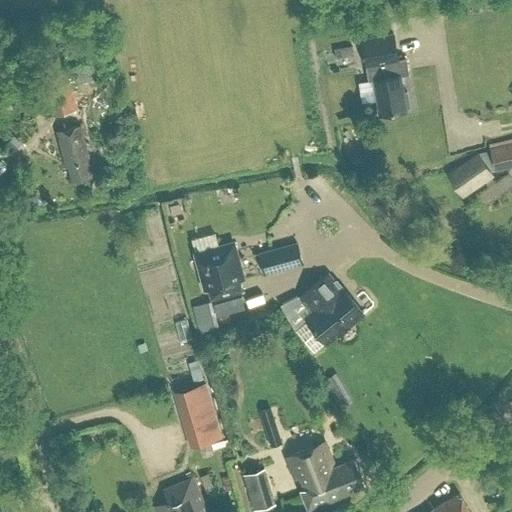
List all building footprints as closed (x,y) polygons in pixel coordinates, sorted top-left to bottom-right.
[(361,38),(363,49),(368,79),(373,78),(377,99),(379,113),(406,109),(405,106),(409,105),(407,90),(403,90),(400,74),(409,73),(407,56),(397,58),(395,43),(393,32),(361,38)] [(334,49),(335,57),(353,54),(351,45),(334,49)] [(48,87),(54,113),(76,107),(69,82),(48,87)] [(91,174),(87,158),(89,157),(80,123),(56,130),(64,160),(66,159),(72,179),(91,174)] [(491,169),(495,168),(495,170),(511,165),(511,137),(489,143),(490,150),(478,152),(447,173),(463,194),(493,174),(491,169)] [(181,212),(178,202),(169,205),(172,215),(181,212)] [(238,279),(243,277),(233,241),(218,244),(219,247),(200,252),(203,262),(198,263),(204,288),(209,286),(213,300),(241,292),(238,279)] [(259,252),(264,272),(302,262),(297,242),(259,252)] [(295,329),(306,320),(324,342),(362,311),(340,285),(339,286),(326,271),(297,295),(298,295),(281,304),(295,329)] [(200,331),(218,327),(211,301),(193,306),(200,331)] [(193,358),(184,359),(186,377),(196,376),(193,358)] [(195,385),(175,391),(183,418),(213,409),(205,382),(195,385)] [(260,409),(271,444),(281,440),(270,406),(260,409)] [(333,467),(323,442),(286,457),(295,478),(300,475),(306,488),(300,491),(308,510),(365,487),(353,459),(333,467)] [(244,474),(254,507),(272,502),(262,469),(244,474)] [(153,505),(156,511),(207,511),(192,475),(163,487),(168,499),(153,505)] [(435,511),(469,511),(457,491),(432,506),(435,511)]
